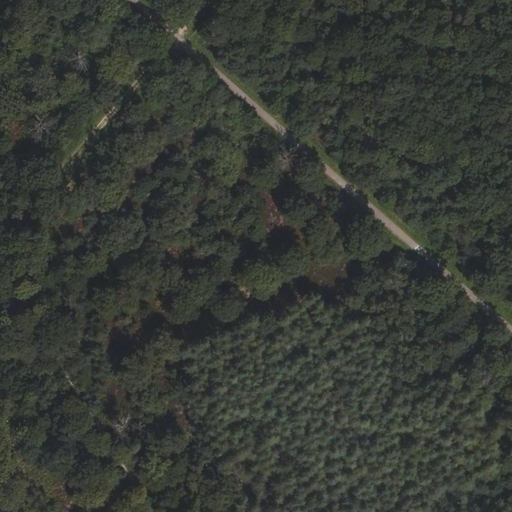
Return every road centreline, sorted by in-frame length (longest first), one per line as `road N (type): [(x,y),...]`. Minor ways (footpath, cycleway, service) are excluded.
road 1 (track): [(135,0),(511,330)]
road 2 (track): [(0,248),(215,0)]
